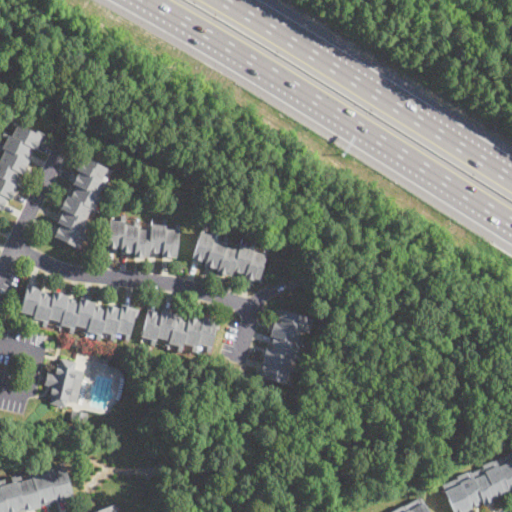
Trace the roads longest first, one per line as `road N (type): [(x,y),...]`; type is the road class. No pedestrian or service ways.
road 1 (motorway): [(148,0),(511,221)]
road 2 (motorway): [(511,170),(233,0)]
road 3 (residential): [(237,359),(253,303),(173,281),(75,272),(12,244)]
road 4 (residential): [(60,147),(0,268)]
